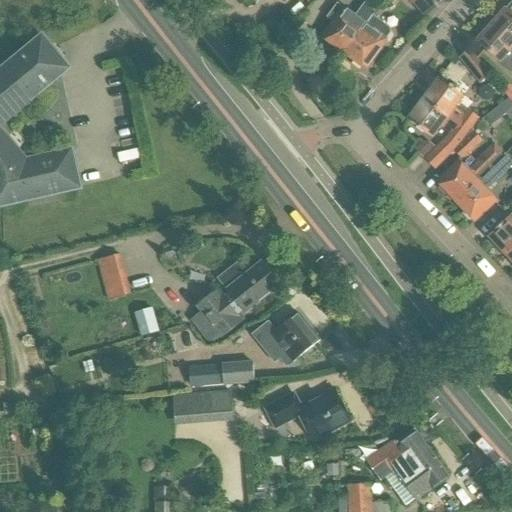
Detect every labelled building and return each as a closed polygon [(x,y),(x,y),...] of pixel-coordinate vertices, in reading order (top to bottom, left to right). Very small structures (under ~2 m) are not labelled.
[(344,10),(323,38),(345,54),(372,17),(377,9),(369,3),(361,15),(357,19),(344,10)] [(511,15),(506,9),(502,13),(500,11),(478,36),(480,38),(478,40),(502,61),(511,70),(511,15)] [(365,69),(383,46),(386,41),(385,40),(390,33),(389,29),(372,17),(345,54),(365,69)] [(26,52),(0,73),(0,205),(79,188),(71,151),(26,162),(0,130),(0,125),(52,83),(48,78),(60,68),(42,47),(30,56),(26,52)] [(471,49),(461,57),(475,75),(483,83),(492,75),(485,67),(471,49)] [(430,86),(432,89),(424,99),(469,133),(474,125),(480,118),(469,111),(465,116),(455,109),(464,96),(440,78),(438,81),(434,81),(430,86)] [(511,86),(510,84),(502,91),(510,100),(511,102),(511,86)] [(409,120),(432,138),(441,127),(450,134),(440,145),(444,149),(450,155),(461,144),(469,133),(424,99),(409,120)] [(473,131),(454,151),(464,161),(484,142),(473,131)] [(417,148),(415,150),(425,160),(436,149),(430,143),(423,142),(417,148)] [(495,145),(477,161),(478,163),(469,172),(459,163),(438,183),(456,202),(477,182),(486,173),(496,164),(505,155),(504,155),(503,156),(495,146),(495,145)] [(486,173),(477,182),(487,191),(511,167),(511,160),(506,154),(505,155),(496,164),(486,173)] [(474,221),(495,200),(487,191),(477,182),(456,202),(474,221)] [(511,218),(511,217),(489,237),(492,240),(491,243),(496,248),(499,247),(508,256),(511,252),(511,218)] [(110,302),(132,297),(121,256),(100,262),(110,302)] [(202,313),(192,321),(209,342),(219,334),(222,338),(242,323),(238,319),(246,312),(280,286),(262,264),(246,277),(238,267),(221,281),(229,290),(230,292),(222,298),(221,296),(216,291),(197,307),(202,313)] [(269,321),(252,335),(275,364),(280,359),(286,366),(290,366),(316,345),(321,341),(298,313),(281,328),(277,331),(269,321)] [(155,320),(140,325),(143,336),(159,332),(155,320)] [(189,371),(191,389),(210,388),(223,387),(254,384),(252,366),(189,371)] [(295,395),(266,411),(275,429),(301,416),(314,440),(350,421),(334,391),(301,408),(295,395)] [(234,419),(232,392),(216,393),(218,420),(234,419)] [(174,396),(176,424),(192,423),(190,395),(174,396)] [(348,471),(359,488),(365,488),(378,479),(382,483),(397,472),(417,500),(433,489),(432,489),(449,477),(415,430),(395,444),(394,443),(396,442),(396,441),(380,453),(378,450),(348,471)] [(338,465),(327,465),(328,478),(339,478),(338,465)] [(393,511),(393,505),(372,507),(371,487),(365,488),(359,488),(350,489),(351,511),(393,511)] [(266,493),(254,494),(255,510),(267,510),(266,493)] [(347,511),(347,499),(338,500),(338,511),(347,511)] [(176,511),(176,502),(154,502),(154,504),(155,504),(155,511),(176,511)]
